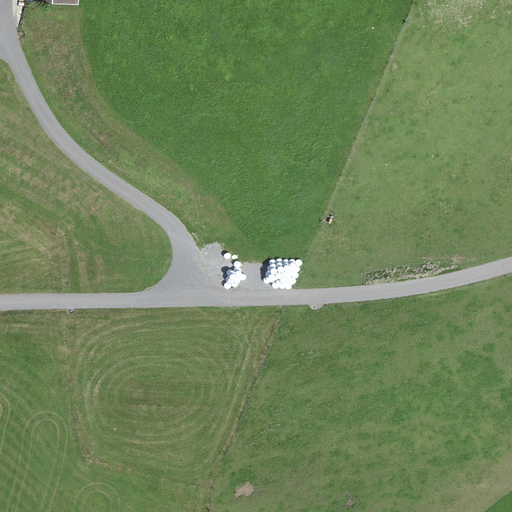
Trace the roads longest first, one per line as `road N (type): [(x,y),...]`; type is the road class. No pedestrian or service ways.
road 1 (track): [(0,306),(358,299),(430,291),(511,268)]
road 2 (track): [(199,302),(185,236),(70,154),(45,121),(8,26)]
